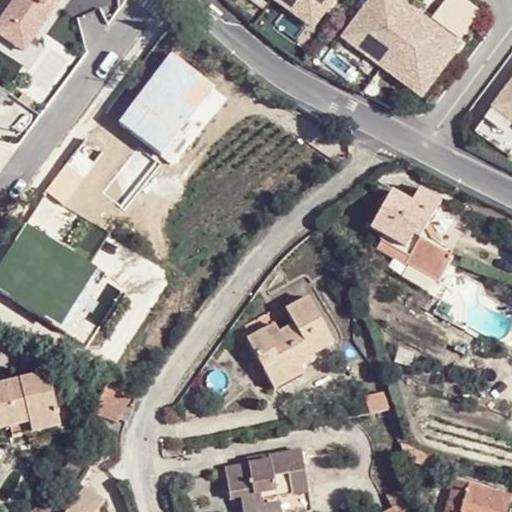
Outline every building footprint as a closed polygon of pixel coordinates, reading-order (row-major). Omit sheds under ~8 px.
[(0,0),(0,34),(22,50),(55,0),(0,0)] [(321,13),(303,0),(275,0),(311,27),(321,13)] [(303,0),(321,13),(330,0),(303,0)] [(418,18),(394,0),(369,0),(368,2),(408,31),(418,18)] [(476,13),(458,0),(445,0),(431,21),(456,40),(476,13)] [(408,31),(368,2),(341,38),(381,67),(391,54),(408,31)] [(458,48),(418,18),(408,31),(391,54),(431,83),(458,48)] [(431,83),(391,54),(381,67),(421,97),(431,83)] [(511,83),(496,107),(511,117),(511,83)] [(125,196),(142,210),(174,172),(157,158),(125,196)] [(39,218),(90,251),(126,199),(101,182),(93,192),(87,187),(79,199),(60,185),(39,218)] [(438,286),(452,261),(438,254),(431,250),(424,231),(428,225),(439,203),(415,191),(409,203),(389,193),(368,232),(383,241),(412,257),(406,268),(438,286)] [(431,250),(438,254),(428,225),(424,231),(431,250)] [(0,268),(0,294),(50,326),(89,268),(27,228),(0,268)] [(412,257),(383,241),(376,253),(404,271),(406,268),(412,257)] [(270,387),(300,370),(315,363),(312,357),(333,345),(307,298),(285,310),(293,326),(278,334),(268,340),(262,331),(246,341),(270,387)] [(268,340),(278,334),(273,326),(262,331),(268,340)] [(300,370),(270,387),(273,393),(303,376),(300,370)] [(0,432),(9,430),(56,419),(47,376),(41,377),(43,384),(21,389),(20,383),(0,387),(0,432)] [(129,388),(111,377),(94,403),(112,415),(129,388)] [(366,414),(387,411),(381,395),(363,398),(366,414)] [(11,442),(59,430),(56,419),(9,430),(11,442)] [(426,452),(397,444),(402,460),(423,465),(426,452)] [(241,511),(310,511),(299,452),(270,457),(271,461),(246,466),(225,469),(231,502),(239,501),(241,511)] [(271,461),(270,457),(269,453),(245,458),(246,466),(271,461)] [(443,511),(505,511),(509,497),(453,480),(443,511)] [(95,511),(103,502),(84,488),(65,511),(95,511)]
